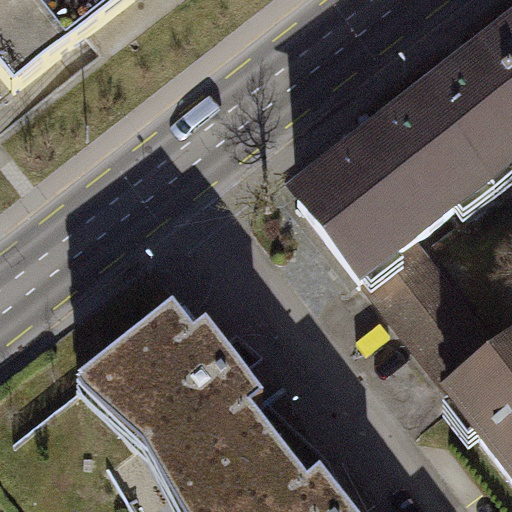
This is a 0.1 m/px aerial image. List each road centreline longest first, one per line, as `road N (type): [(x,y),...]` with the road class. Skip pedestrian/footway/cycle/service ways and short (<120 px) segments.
road 1 (residential): [(451,511),(196,154)]
road 2 (tertiary): [(196,154),(393,0)]
road 3 (tertiary): [(0,307),(196,154)]
